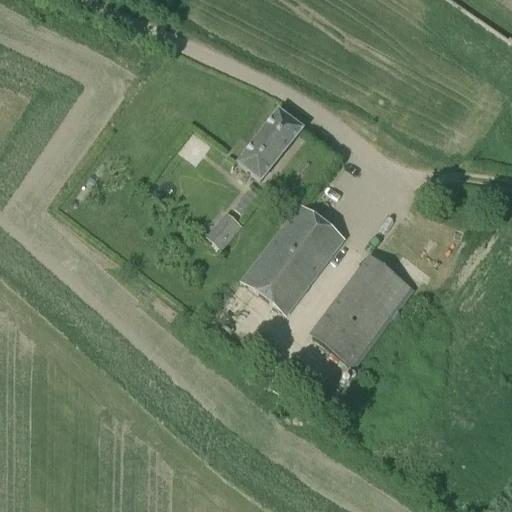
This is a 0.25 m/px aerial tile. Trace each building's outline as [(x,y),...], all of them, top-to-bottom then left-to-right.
[(258,182),(298,132),(276,115),(237,166),(258,182)] [(230,157),(256,132),(247,123),(221,148),(230,157)] [(238,282),(284,320),(344,242),(296,206),(238,282)] [(226,247),(211,234),(204,243),(219,255),(226,247)] [(398,285),(368,265),(308,341),(339,361),(398,285)]
